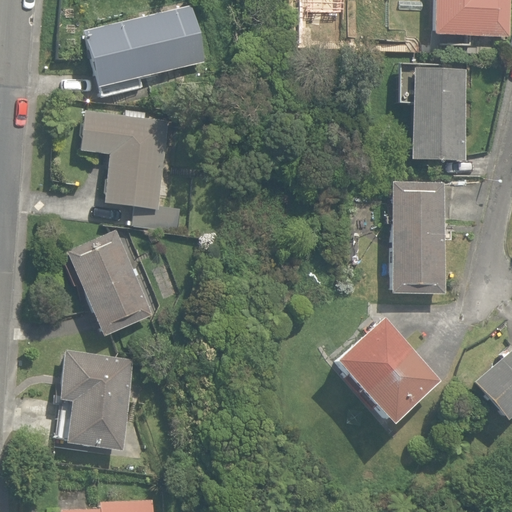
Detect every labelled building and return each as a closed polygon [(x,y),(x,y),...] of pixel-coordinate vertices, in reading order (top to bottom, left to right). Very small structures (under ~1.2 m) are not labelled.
[(427,0),(427,36),(505,39),(506,0),(427,0)] [(91,89),(200,63),(187,7),(77,32),(91,89)] [(405,160),(460,161),(461,82),(462,70),(407,69),(407,82),(405,160)] [(129,227),(175,234),(179,210),(156,207),(165,122),(141,119),(141,114),(121,111),(121,116),(80,111),(79,122),(77,124),(77,137),(78,138),(76,152),(104,156),(101,181),(99,182),(98,195),(100,197),(98,205),(131,207),(129,227)] [(384,293),(437,294),(439,183),(386,183),(384,293)] [(61,252),(97,336),(147,315),(111,231),(61,252)] [(326,361),(381,424),(431,381),(376,318),(326,361)] [(511,345),(468,382),(500,420),(511,409),(511,345)] [(61,444),(116,451),(129,361),(60,351),(48,438),(62,440),(61,444)] [(47,511),(46,511),(147,511),(147,499),(94,502),(94,509),(47,511)]
